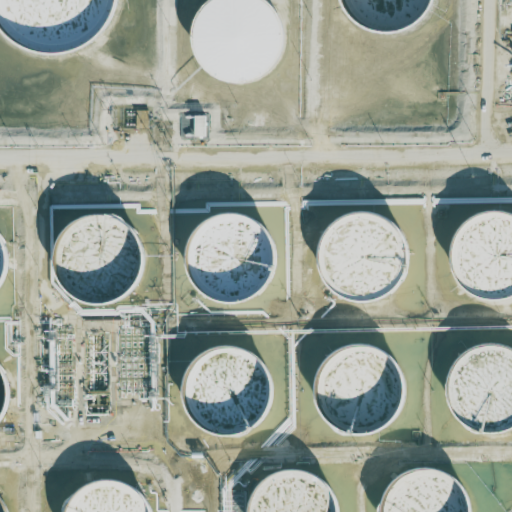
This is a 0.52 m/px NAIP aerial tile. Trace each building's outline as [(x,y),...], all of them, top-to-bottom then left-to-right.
[(18,47),(38,55),(60,56),(81,49),(98,35),(110,16),(113,0),(0,0),(0,31),(1,33),(18,47)] [(195,65),(205,76),(219,84),(234,86),(249,83),(262,76),(272,64),(277,50),(277,34),(272,20),(262,8),(251,1),(246,0),(219,0),(212,3),(201,11),(194,22),(190,35),(190,51),(195,65)] [(346,15),(357,27),(372,34),(388,36),(403,32),(417,23),(427,10),(429,0),(338,0),(339,1),(346,15)] [(460,288),(472,298),(487,303),(502,303),(511,299),(511,219),(503,216),(490,215),(477,218),(466,225),(457,235),(451,247),(449,260),(452,275),(460,288)] [(197,290),(209,299),(224,304),(239,303),(253,298),(265,287),(272,274),(274,258),(271,243),(262,230),(250,221),(238,216),(224,216),(212,219),(200,227),(192,237),(187,249),(185,262),(188,277),(197,290)] [(330,293),(341,302),(355,306),(370,305),(383,300),(394,291),(402,279),(405,265),(404,250),(398,237),(389,227),(376,220),(361,217),(346,219),(333,227),(323,238),(317,253),(317,268),(321,282),(330,293)] [(62,290),(73,300),(87,306),(103,307),(117,303),(130,293),(138,280),(141,266),(139,250),(132,237),(121,226),(109,221),(96,219),(83,222),(71,228),(62,237),(56,248),(53,261),(55,276),(62,290)] [(13,257),(8,242),(0,232),(0,288),(5,285),(13,257)] [(468,425),(481,432),(496,433),(510,430),(511,428),(511,351),(508,349),(494,346),(481,348),(469,354),(460,363),(453,374),(450,387),(451,401),(457,414),(468,425)] [(332,433),(347,439),(362,440),(377,435),(389,426),(398,413),(402,398),(400,383),(393,369),(382,358),(368,352),(354,351),(341,353),(330,360),(320,370),(314,382),(312,395),(314,408),(321,422),(332,433)] [(190,415),(199,427),(212,435),(226,438),(241,435),(254,428),(264,417),(270,403),(270,388),(265,374),(256,363),(245,356),(233,352),(220,352),(208,356),(197,364),(190,374),(185,387),(185,401),(190,415)] [(9,385),(0,362),(0,425),(9,410),(9,385)] [(468,511),(468,507),(462,493),(452,482),(440,476),(428,474),(415,475),(403,480),(393,488),(386,499),(383,511),(468,511)] [(333,511),(332,504),(324,491),(313,482),(301,477),(288,476),(275,479),(264,486),(255,496),(250,508),(249,511),(333,511)] [(146,511),(145,509),(136,497),(123,488),(110,484),(96,485),(83,489),(72,497),(64,508),(62,511),(146,511)]
